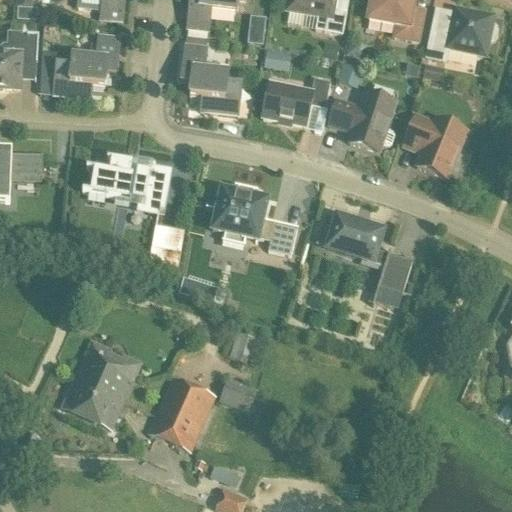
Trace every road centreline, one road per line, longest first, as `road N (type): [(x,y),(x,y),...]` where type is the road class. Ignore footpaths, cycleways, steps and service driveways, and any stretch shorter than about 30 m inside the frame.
road 1 (residential): [(511,247),(311,170),(174,142),(145,124)]
road 2 (residential): [(0,460),(79,460),(203,495)]
road 3 (residential): [(0,120),(145,124)]
road 4 (residential): [(145,124),(162,0)]
